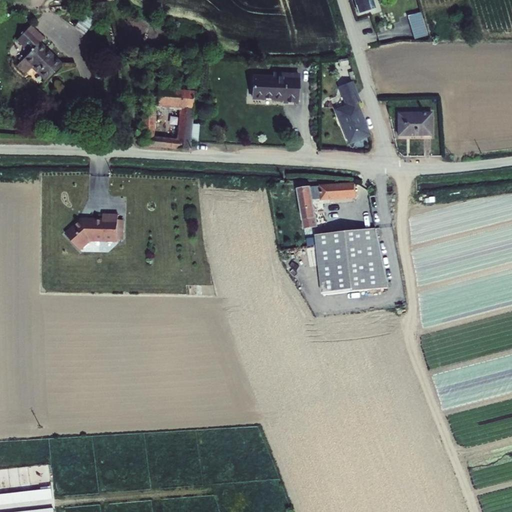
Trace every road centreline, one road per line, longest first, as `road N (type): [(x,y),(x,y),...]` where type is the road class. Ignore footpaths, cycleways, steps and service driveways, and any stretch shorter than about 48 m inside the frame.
road 1 (residential): [(390,167),(0,150)]
road 2 (track): [(474,511),(414,353),(403,168)]
road 3 (unclassified): [(390,167),(341,0)]
road 4 (residential): [(511,161),(390,167)]
